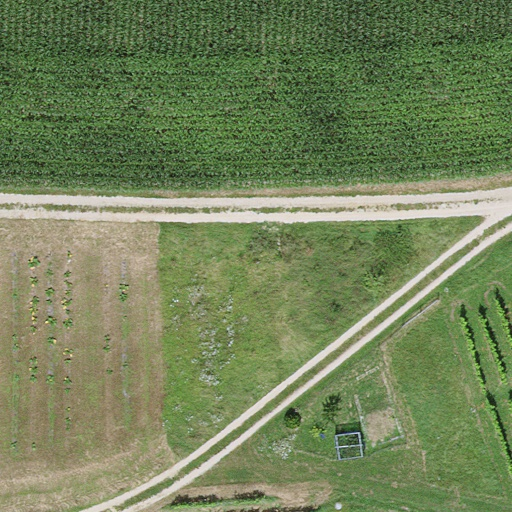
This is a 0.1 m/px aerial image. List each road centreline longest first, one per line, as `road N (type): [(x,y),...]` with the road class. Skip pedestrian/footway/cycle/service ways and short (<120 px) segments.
road 1 (track): [(511,207),(373,216),(0,211)]
road 2 (track): [(112,511),(210,454),(449,253),(511,214)]
road 3 (track): [(210,454),(464,511)]
